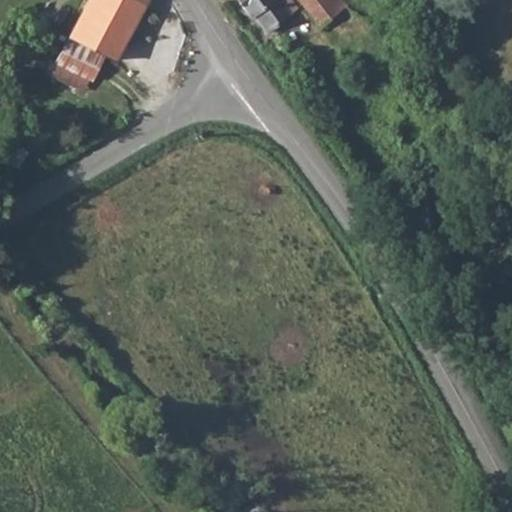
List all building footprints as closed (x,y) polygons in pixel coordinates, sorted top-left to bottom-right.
[(138,0),(92,0),(79,23),(119,52),(148,6),(138,0)] [(242,0),(261,25),(265,23),(269,30),(295,11),(290,2),(293,0),(242,0)] [(351,4),(346,0),(305,0),(323,24),(351,4)] [(79,23),(60,56),(98,79),(111,57),(115,60),(119,52),(79,23)] [(6,161),(17,168),(31,145),(17,138),(6,161)]
